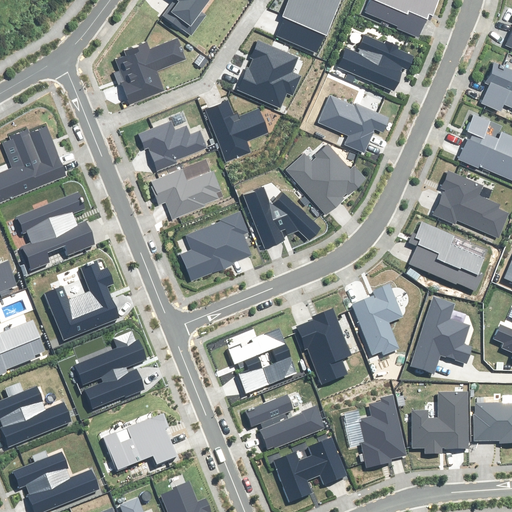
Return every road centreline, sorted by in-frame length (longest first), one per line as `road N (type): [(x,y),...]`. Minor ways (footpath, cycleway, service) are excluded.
road 1 (residential): [(171,329),(335,261),(376,227),(474,0)]
road 2 (residential): [(92,131),(205,85),(263,0)]
road 3 (residential): [(171,329),(92,131)]
road 4 (residential): [(245,511),(171,329)]
road 5 (residential): [(368,511),(414,496),(511,487)]
